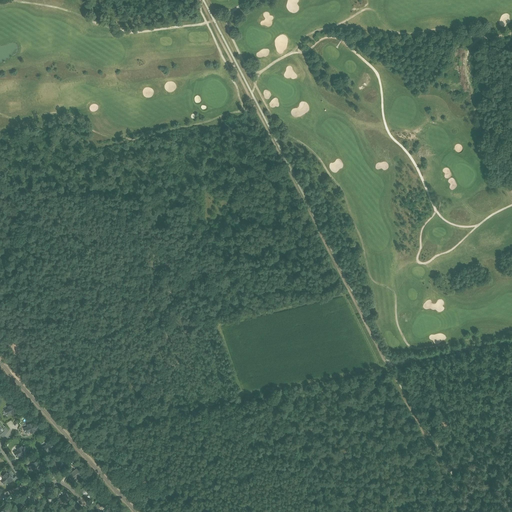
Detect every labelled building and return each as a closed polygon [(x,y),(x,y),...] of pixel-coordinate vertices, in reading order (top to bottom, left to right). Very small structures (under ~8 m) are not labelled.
[(18,409),(15,404),(13,405),(12,403),(7,406),(8,408),(5,410),(7,415),(11,413),(12,414),(17,411),(16,409),(18,409)] [(37,428),(35,423),(33,424),(32,422),(27,424),(27,426),(24,428),(26,433),(30,431),(30,433),(36,431),(35,429),(37,428)] [(56,446),(54,441),(52,442),(51,440),(46,443),(47,445),(43,446),(45,451),(49,450),(50,451),(56,449),(55,447),(56,446)] [(28,451),(25,446),(23,447),(22,446),(17,449),(18,450),(14,452),(16,457),(20,455),(21,457),(27,454),(26,452),(28,451)] [(58,470),(62,461),(56,458),(52,467),(58,470)] [(42,467),(40,462),(38,462),(37,461),(32,463),(33,465),(29,467),(31,472),(35,470),(36,472),(41,469),(40,467),(42,467)] [(77,468),(68,475),(73,481),(82,474),(77,468)] [(13,476),(9,472),(8,473),(6,472),(2,476),(3,478),(0,481),(4,485),(7,482),(9,483),(13,479),(12,477),(13,476)] [(85,496),(93,490),(88,484),(80,490),(85,496)] [(31,505),(37,502),(34,494),(27,497),(31,505)] [(60,507),(70,502),(66,496),(57,500),(60,507)] [(99,511),(107,505),(102,500),(95,507),(99,511)]
